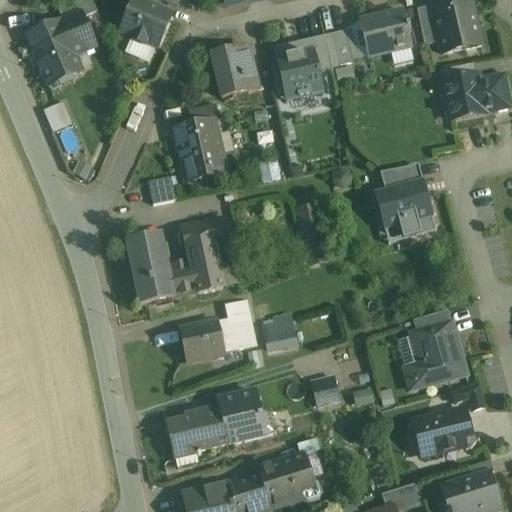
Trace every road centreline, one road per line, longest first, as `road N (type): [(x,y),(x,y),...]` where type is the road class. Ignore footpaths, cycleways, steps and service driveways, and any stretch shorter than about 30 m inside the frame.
road 1 (residential): [(136,511),(72,217)]
road 2 (residential): [(496,310),(460,175),(511,161)]
road 3 (residential): [(0,55),(72,217)]
road 4 (unknown): [(101,336),(256,286)]
road 5 (residential): [(149,98),(107,197),(72,217)]
road 6 (residential): [(191,34),(333,0)]
road 7 (unknown): [(136,511),(198,473),(257,450)]
